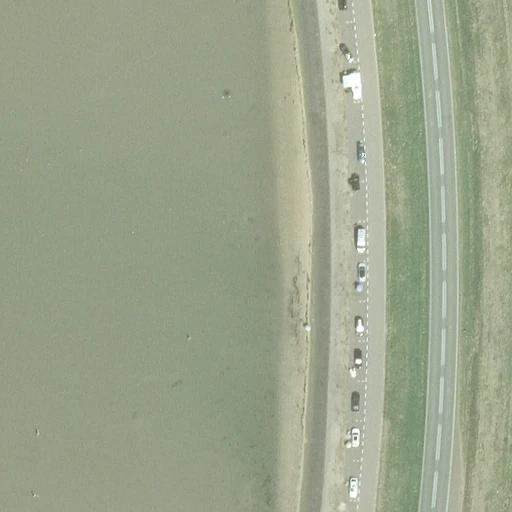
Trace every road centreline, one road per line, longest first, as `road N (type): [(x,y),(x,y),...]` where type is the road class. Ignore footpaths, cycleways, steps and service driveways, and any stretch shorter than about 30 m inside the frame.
road 1 (unclassified): [(361,511),(375,400),(374,208),(354,0)]
road 2 (trunk): [(431,511),(438,161),(422,0)]
